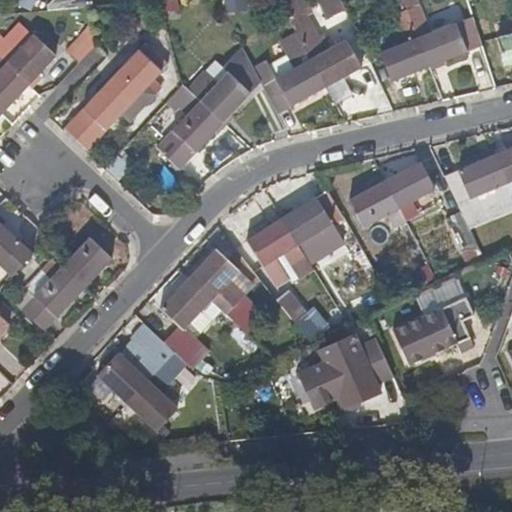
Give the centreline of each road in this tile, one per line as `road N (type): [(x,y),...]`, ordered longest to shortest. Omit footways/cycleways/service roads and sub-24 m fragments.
road 1 (secondary): [(511,453),(0,505)]
road 2 (residential): [(511,108),(248,173),(216,194),(163,255)]
road 3 (residential): [(163,255),(0,428)]
road 4 (residential): [(163,255),(66,171),(27,166)]
